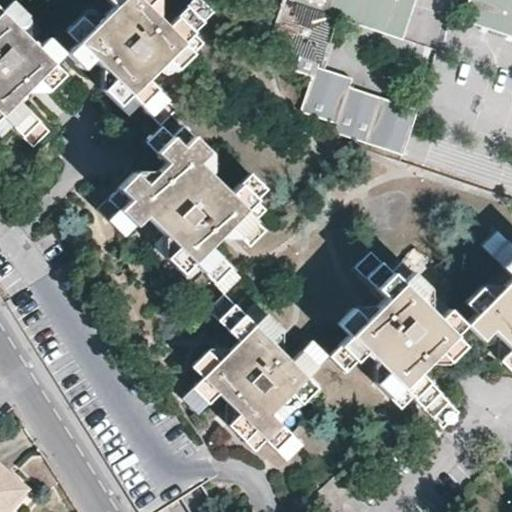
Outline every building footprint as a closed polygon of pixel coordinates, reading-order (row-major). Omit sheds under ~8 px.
[(139,104),(161,126),(177,111),(145,80),(166,59),(175,69),(203,41),(193,32),(213,12),(200,0),(192,0),(167,27),(146,6),(152,0),(108,0),(114,5),(93,26),(83,17),(67,32),(77,42),(67,53),(82,69),(93,58),(114,79),(104,90),(129,115),(139,104)] [(332,132),(402,155),(416,110),(349,88),(352,79),(318,68),(321,61),(335,17),(401,38),(414,0),(289,0),(274,46),(300,55),(295,70),(312,76),(301,112),(335,123),(332,132)] [(511,37),(511,0),(469,0),(462,21),(511,37)] [(55,64),(67,53),(50,38),(38,48),(19,28),(29,18),(12,1),(1,11),(0,9),(0,134),(2,136),(13,126),(33,146),(49,131),(18,100),(40,79),(51,90),(66,75),(55,64)] [(404,37),(433,45),(440,20),(419,14),(416,25),(408,23),(404,37)] [(201,273),(222,294),(238,277),(207,246),(227,226),(249,247),(265,230),(254,221),(266,210),(253,199),(264,188),(249,173),(228,194),(196,163),(208,151),(181,125),(171,136),(161,126),(145,143),(166,163),(145,184),(134,173),(97,209),(124,235),(145,214),(177,247),(166,258),(191,284),(201,273)] [(474,313),(464,323),(480,339),(490,330),(511,350),(501,360),(511,371),(511,245),(495,229),(480,245),(511,276),(490,298),(479,287),(463,303),(474,313)] [(454,334),(464,323),(448,308),(437,319),(417,298),(428,287),(402,260),(390,272),(372,252),(356,268),(386,297),(364,319),(354,308),(339,324),(349,335),(328,356),(344,371),(365,350),(386,371),(375,382),(401,407),(412,397),(442,427),(459,410),(418,370),(438,350),(449,360),(463,344),(454,334)] [(307,377),(328,356),(311,340),(290,361),(270,341),(282,329),(254,302),(242,314),(222,294),(207,310),(238,341),(217,361),(207,350),(191,366),(202,376),(181,398),(197,413),(218,393),(237,413),(227,424),(253,449),(264,438),(285,459),(301,444),(270,413),(291,392),(301,401),(317,386),(307,377)] [(0,465),(0,511),(7,511),(27,490),(1,467),(0,465)] [(316,495),(331,511),(352,492),(337,476),(316,495)]
